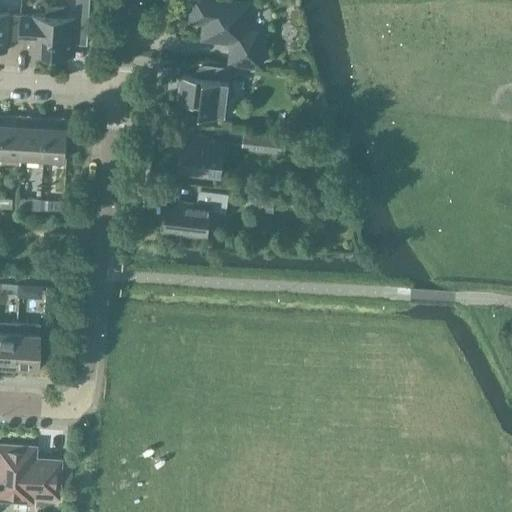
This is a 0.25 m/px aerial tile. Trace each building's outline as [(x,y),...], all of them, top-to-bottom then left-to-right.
[(222,0),(222,2),(208,0),(193,0),(191,20),(205,22),(203,38),(223,40),(223,38),(233,39),(231,61),(260,65),(263,39),(258,32),(246,31),(250,3),(226,0),(222,0)] [(52,54),(55,7),(46,6),(46,16),(32,15),(28,15),(28,8),(21,7),(20,14),(21,14),(19,40),(31,40),(30,52),(52,54)] [(55,7),(52,54),(74,55),(75,43),(87,44),(88,19),(63,17),(64,7),(55,7)] [(21,14),(20,14),(0,12),(0,50),(7,51),(7,39),(19,40),(21,14)] [(183,74),(179,101),(187,102),(187,108),(188,111),(191,114),(199,115),(200,112),(225,115),(226,113),(229,103),(229,102),(227,102),(228,93),(230,93),(230,92),(229,84),(230,80),(229,80),(230,66),(204,63),(203,76),(183,74)] [(22,155),(24,117),(2,116),(0,154),(22,155)] [(43,156),(45,118),(24,117),(22,155),(43,156)] [(45,118),(43,156),(66,158),(68,120),(45,118)] [(224,120),(223,127),(232,128),(233,121),(224,120)] [(268,153),(270,136),(243,132),(241,150),(268,153)] [(222,161),(224,143),(207,141),(207,136),(189,134),(187,150),(181,149),(178,172),(215,176),(217,160),(222,161)] [(227,207),(228,192),(200,189),(199,203),(168,200),(164,230),(207,235),(210,206),(227,207)] [(249,193),(248,205),(274,207),(275,195),(249,193)] [(0,197),(0,206),(12,207),(12,198),(0,197)] [(40,209),(41,201),(19,199),(18,207),(40,209)] [(41,201),(40,209),(62,210),(63,202),(41,201)] [(12,284),(0,282),(0,292),(11,293),(12,284)] [(19,284),(19,297),(31,297),(31,285),(30,285),(19,284)] [(0,363),(14,365),(17,322),(0,320),(0,363)] [(36,366),(39,323),(17,322),(14,365),(36,366)] [(57,496),(60,460),(34,458),(34,446),(0,443),(0,498),(31,500),(31,494),(57,496)]
